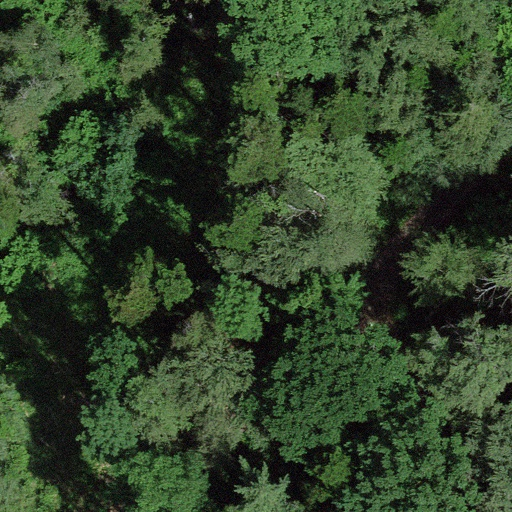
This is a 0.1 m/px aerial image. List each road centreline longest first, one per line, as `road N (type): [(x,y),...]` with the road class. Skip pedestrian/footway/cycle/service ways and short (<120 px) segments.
road 1 (track): [(162,511),(511,144)]
road 2 (track): [(365,304),(482,511)]
